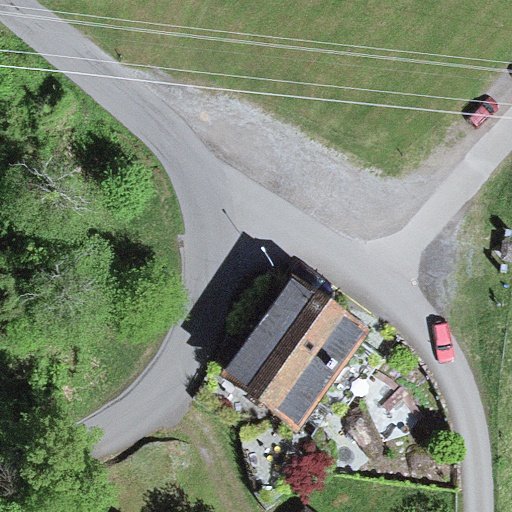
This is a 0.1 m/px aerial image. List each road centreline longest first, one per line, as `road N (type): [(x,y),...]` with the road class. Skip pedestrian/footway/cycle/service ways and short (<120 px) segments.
road 1 (residential): [(0,461),(100,435),(176,361),(217,295),(220,245)]
road 2 (residential): [(220,245),(219,206),(168,130),(9,0)]
road 3 (residential): [(481,511),(478,436),(449,349),(389,268)]
road 4 (residential): [(389,268),(511,136)]
road 5 (residential): [(389,268),(278,242),(220,245)]
